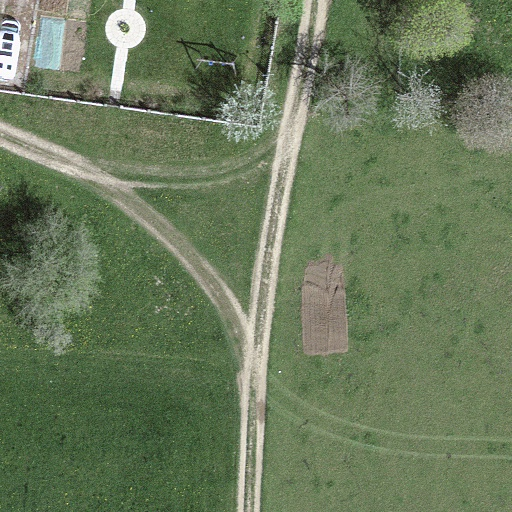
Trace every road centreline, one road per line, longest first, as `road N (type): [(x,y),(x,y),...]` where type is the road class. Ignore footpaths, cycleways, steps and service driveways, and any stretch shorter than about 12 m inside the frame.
road 1 (track): [(315,0),(313,55),(261,367),(250,511)]
road 2 (track): [(261,367),(219,302),(160,235),(0,152)]
